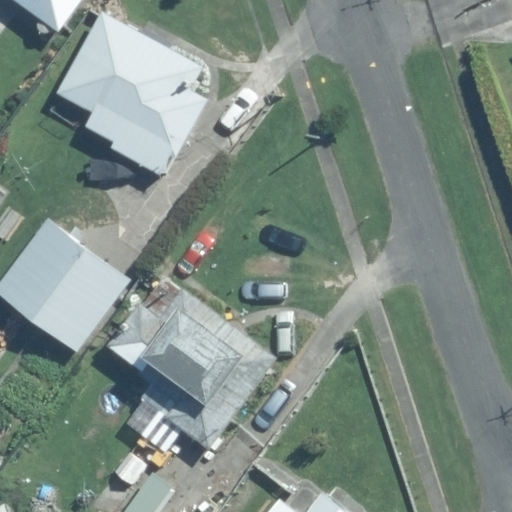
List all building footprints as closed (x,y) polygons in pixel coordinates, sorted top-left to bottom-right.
[(24,0),(71,33),(94,0),(24,0)] [(212,67),(113,13),(68,94),(103,114),(95,128),(125,145),(121,152),(165,177),(176,157),(185,162),(219,101),(199,90),(212,67)] [(57,216),(2,291),(88,353),(142,278),(57,216)] [(292,359),(176,272),(118,350),(166,386),(135,427),(149,437),(124,470),(144,485),(169,452),(173,455),(193,429),(223,451),(292,359)] [(357,511),(333,493),(317,511),(304,511),(290,500),(279,511),(357,511)]
